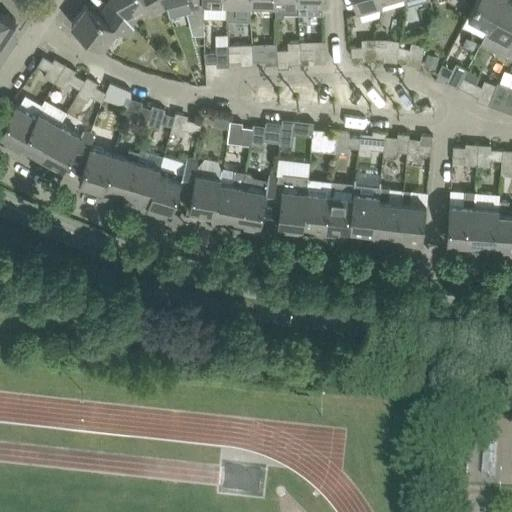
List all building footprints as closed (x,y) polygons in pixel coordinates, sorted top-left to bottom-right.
[(134,26),(127,13),(119,0),(118,0),(106,17),(87,3),(72,23),(103,46),(118,27),(128,34),(134,26)] [(119,0),(127,13),(148,1),(154,13),(166,6),(165,2),(164,0),(119,0)] [(164,0),(165,2),(167,2),(170,14),(192,8),(203,5),(203,2),(203,0),(164,0)] [(226,0),(227,2),(227,19),(251,19),(251,2),(251,0),(226,0)] [(276,16),(277,16),(277,3),(276,0),(251,0),(251,2),(276,3),(276,16)] [(300,12),(300,10),(299,0),(276,0),(277,3),(277,16),(284,16),(284,12),(300,12)] [(323,0),(299,0),(300,10),(324,11),(323,0)] [(355,0),(357,8),(381,1),(380,0),(355,0)] [(474,0),(468,14),(490,25),(491,26),(503,0),(474,0)] [(511,37),(511,0),(503,0),(491,26),(490,25),(488,29),(510,40),(511,37)] [(16,19),(0,7),(0,38),(2,40),(16,19)] [(351,56),(352,56),(362,55),(362,59),(375,58),(375,55),(375,43),(375,37),(361,37),(361,45),(351,45),(351,56)] [(399,39),(387,37),(386,44),(375,43),(375,55),(384,56),(384,59),(396,60),(397,55),(399,45),(399,44),(399,39)] [(327,61),(326,39),(301,40),(301,58),(314,57),(314,61),(327,61)] [(241,64),(253,64),(254,64),(253,60),(253,42),(229,43),(229,60),(241,60),(241,64)] [(277,63),(276,48),(276,42),(253,42),(253,60),(265,59),(265,63),(277,63)] [(218,61),(218,65),(230,65),(229,60),(229,43),(216,43),(216,51),(205,51),(205,62),(217,61),(218,61)] [(399,45),(397,55),(408,57),(410,47),(399,45)] [(288,48),(276,48),(277,63),(278,63),(278,66),(289,66),(288,48)] [(425,64),(435,67),(438,56),(428,53),(425,64)] [(44,54),(38,64),(48,69),(53,60),(44,54)] [(448,77),(446,81),(458,87),(458,85),(463,75),(464,75),(467,69),(468,67),(456,61),(453,67),(443,62),(438,72),(448,77)] [(75,72),(70,82),(80,88),(86,79),(75,72)] [(477,99),(489,104),(497,83),(485,78),(482,84),(474,80),(464,75),(463,75),(458,85),(479,95),(477,99)] [(105,94),(117,98),(121,85),(111,80),(107,91),(105,94)] [(497,83),(489,104),(511,111),(511,85),(498,81),(497,83)] [(102,100),(104,97),(107,91),(97,85),(91,94),(102,100)] [(22,141),(23,141),(42,153),(60,122),(67,110),(45,98),(37,113),(38,114),(22,141)] [(38,114),(37,113),(16,101),(0,129),(0,133),(21,146),(23,141),(22,141),(38,114)] [(139,115),(149,118),(152,107),(142,104),(139,115)] [(166,107),(165,107),(154,104),(153,104),(152,107),(149,118),(147,124),(159,128),(161,122),(172,125),(175,114),(164,111),(166,107)] [(225,127),(227,116),(216,114),(214,124),(225,127)] [(202,122),(187,118),(185,128),(199,132),(202,122)] [(228,142),(251,144),(253,127),(243,125),(243,121),(230,120),(228,142)] [(266,124),(255,123),(254,123),(253,127),(251,144),(264,146),(264,139),(280,141),(283,122),(282,122),(267,120),(266,124)] [(64,165),(70,155),(82,134),(60,122),(42,153),(64,165)] [(324,143),(336,144),(337,130),(336,134),(325,132),(325,128),(312,127),(310,148),(324,150),(324,143)] [(371,147),(384,149),(385,149),(386,134),(386,130),(372,129),(372,133),(361,132),(360,132),(359,136),(360,136),(359,146),(358,153),(359,153),(370,154),(371,147)] [(80,179),(104,186),(114,152),(91,145),(94,133),(84,130),(82,134),(70,155),(86,159),(80,179)] [(348,145),(359,146),(360,136),(359,136),(349,135),(349,131),(338,130),(337,130),(336,144),(335,151),(347,152),(348,145)] [(397,150),(407,151),(409,136),(409,132),(398,131),(398,135),(386,134),(385,149),(384,149),(383,155),(384,155),(396,157),(397,150)] [(422,133),(420,151),(431,153),(433,135),(422,133)] [(477,164),(478,142),(465,141),(465,145),(454,144),(453,155),(465,156),(465,163),(477,164)] [(490,158),(501,159),(502,159),(503,148),(490,147),(491,143),(478,142),(477,164),(489,165),(490,158)] [(137,159),(140,150),(130,148),(128,156),(114,152),(104,186),(126,193),(136,159),(137,159)] [(511,148),(503,148),(502,159),(501,159),(500,174),(501,174),(511,174),(511,148)] [(189,206),(213,210),(214,210),(219,180),(220,180),(222,167),(217,158),(205,156),(198,163),(195,162),(196,158),(187,157),(186,161),(182,172),(179,183),(180,183),(193,186),(189,206)] [(161,166),(137,159),(136,159),(126,193),(148,200),(150,200),(158,170),(160,170),(161,166)] [(179,183),(182,172),(161,166),(160,170),(158,170),(150,200),(148,200),(147,204),(172,211),(180,183),(179,183)] [(214,210),(213,210),(212,215),(236,219),(243,184),(242,184),(245,170),(236,168),(233,182),(220,180),(219,180),(214,210)] [(261,224),(265,200),(264,200),(267,189),(269,177),(254,175),(251,171),(245,170),(242,184),(243,184),(236,219),(261,224)] [(303,225),(309,176),(309,175),(283,172),(283,174),(270,173),(269,177),(267,189),(264,200),(265,200),(280,202),(278,222),(303,225)] [(303,225),(327,228),(331,192),(332,179),(309,176),(303,225)] [(351,226),(352,226),(374,228),(375,228),(378,197),(379,197),(380,183),(381,179),(371,178),(369,191),(354,190),(354,195),(355,195),(351,226)] [(373,233),(398,236),(402,200),(389,198),(390,184),(380,183),(379,197),(378,197),(375,228),(374,228),(373,233)] [(404,188),(402,200),(398,236),(423,239),(427,203),(410,201),(412,189),(404,188)] [(447,238),(472,240),(475,190),(465,190),(465,203),(450,202),(447,238)] [(500,198),(500,192),(475,190),(472,240),(495,241),(496,241),(498,211),(499,211),(500,198)] [(332,192),(331,192),(327,228),(352,231),(352,226),(351,226),(355,195),(354,195),(332,192)] [(494,246),(511,247),(511,210),(509,211),(509,198),(500,198),(499,211),(498,211),(496,241),(495,241),(494,246)]
